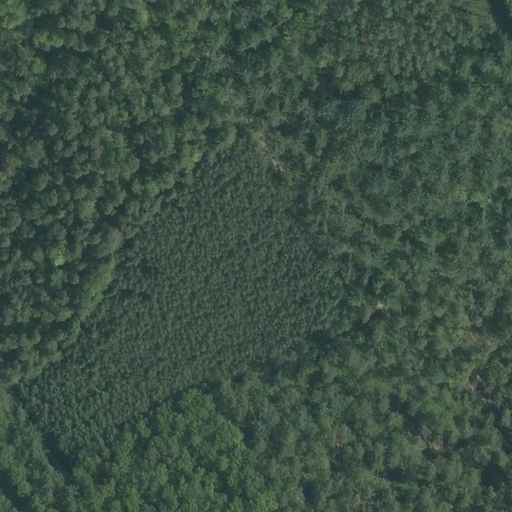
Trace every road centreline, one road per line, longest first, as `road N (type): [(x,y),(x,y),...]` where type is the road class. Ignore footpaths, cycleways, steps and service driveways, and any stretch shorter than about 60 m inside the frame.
road 1 (track): [(511,234),(366,313),(173,0)]
road 2 (track): [(366,313),(69,481)]
road 3 (track): [(90,511),(7,393),(0,369)]
